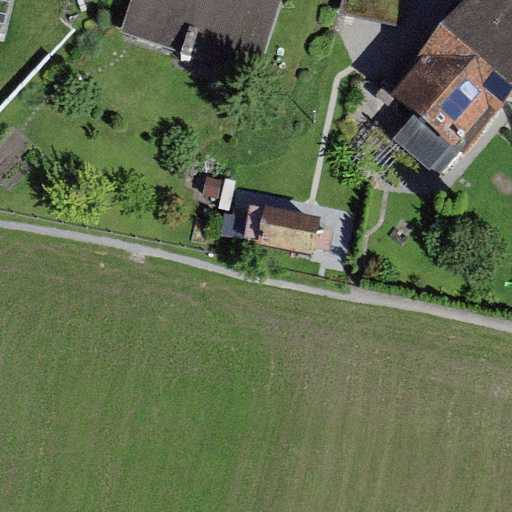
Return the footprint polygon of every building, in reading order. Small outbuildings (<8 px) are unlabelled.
[(26,0),(0,0),(0,43),(15,47),(26,0)] [(294,0),(134,0),(121,41),(182,63),(185,54),(267,82),(294,0)] [(420,0),(356,0),(352,19),(413,33),(420,0)] [(511,115),(511,8),(502,0),(491,0),(438,63),(424,51),(385,98),(416,124),(397,147),(449,191),(511,115)] [(330,227),(262,217),(257,249),(324,260),(330,227)]
